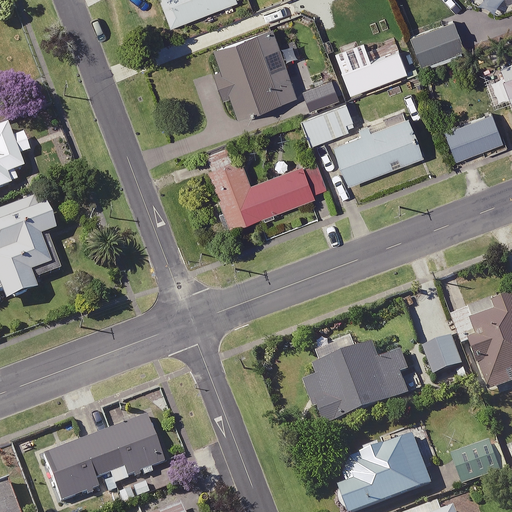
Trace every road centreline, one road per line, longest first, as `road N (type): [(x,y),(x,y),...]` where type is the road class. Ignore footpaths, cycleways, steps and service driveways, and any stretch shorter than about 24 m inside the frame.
road 1 (tertiary): [(189,321),(511,200)]
road 2 (residential): [(67,0),(189,321)]
road 3 (residential): [(189,321),(260,511)]
road 4 (tertiary): [(0,393),(189,321)]
